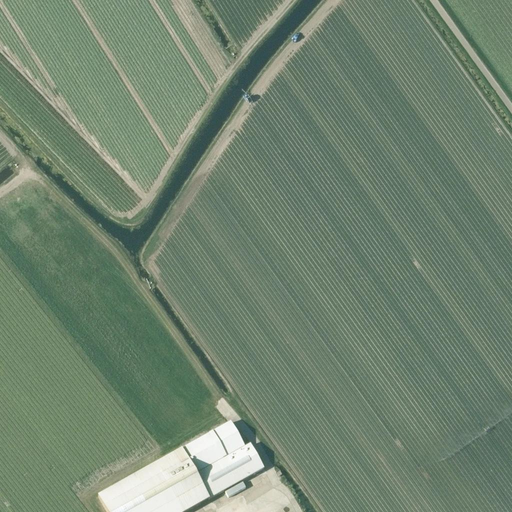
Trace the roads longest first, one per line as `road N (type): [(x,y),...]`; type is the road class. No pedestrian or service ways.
road 1 (track): [(0,188),(30,171),(108,244),(220,401)]
road 2 (unclassified): [(432,0),(511,109)]
